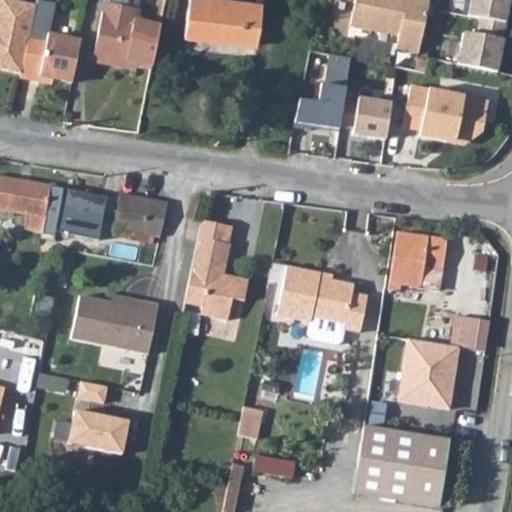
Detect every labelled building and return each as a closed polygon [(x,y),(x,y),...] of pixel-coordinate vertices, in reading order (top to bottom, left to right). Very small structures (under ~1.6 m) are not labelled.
[(115,66),(116,61),(136,65),(151,69),(155,48),(160,23),(136,18),(138,10),(135,10),(137,0),(104,0),(104,3),(103,3),(90,60),(115,66)] [(188,0),(183,38),(255,46),(260,6),(216,0),(188,0)] [(379,34),(385,0),(352,0),(347,27),(379,34)] [(385,0),(379,34),(396,37),(394,51),(416,56),(427,3),(410,0),(385,0)] [(509,0),(471,0),(468,19),(480,21),(477,38),(464,35),(457,68),(497,76),(507,26),(506,26),(509,0)] [(0,73),(18,77),(27,32),(32,8),(0,1),(0,73)] [(17,80),(36,84),(37,77),(69,84),(77,42),(27,32),(18,77),(17,80)] [(349,62),(327,58),(322,89),(318,88),(315,105),(296,103),(291,131),(308,133),(309,128),(337,132),(349,62)] [(402,130),(420,134),(419,140),(446,146),(447,142),(465,146),(466,141),(473,142),(482,135),(489,105),(411,89),(402,130)] [(390,106),(356,101),(350,137),(384,142),(390,106)] [(0,210),(27,215),(44,219),(45,216),(101,227),(107,197),(0,179),(0,210)] [(113,229),(158,237),(166,204),(119,195),(113,229)] [(27,215),(24,231),(55,236),(56,233),(98,240),(101,227),(45,216),(44,219),(27,215)] [(198,235),(228,240),(231,225),(201,218),(198,235)] [(184,301),(202,305),(200,313),(227,319),(232,297),(244,301),(248,276),(225,271),(231,241),(228,240),(198,235),(184,301)] [(387,291),(399,294),(400,285),(420,288),(422,270),(442,272),(445,241),(394,235),(390,268),(387,291)] [(320,275),(286,269),(276,318),(310,325),(307,337),(311,342),(335,348),(341,344),(343,332),(359,336),(367,299),(352,296),(353,287),(319,280),(320,275)] [(422,270),(420,288),(439,291),(442,272),(422,270)] [(110,304),(139,310),(141,302),(112,296),(110,304)] [(71,339),(146,356),(157,306),(141,302),(139,310),(110,304),(80,297),(71,339)] [(448,412),(457,348),(406,340),(396,403),(448,412)] [(82,379),(79,397),(105,402),(108,384),(82,379)] [(261,391),(271,392),(273,382),(263,381),(261,391)] [(245,406),(241,435),(259,438),(263,409),(245,406)] [(72,412),(64,446),(119,457),(126,422),(72,412)] [(353,499),(423,511),(424,511),(435,444),(404,439),(364,431),(353,499)] [(424,511),(437,511),(448,446),(435,444),(424,511)] [(224,498),(235,500),(242,466),(231,465),(224,498)] [(221,511),(231,511),(235,500),(224,498),(221,511)]
